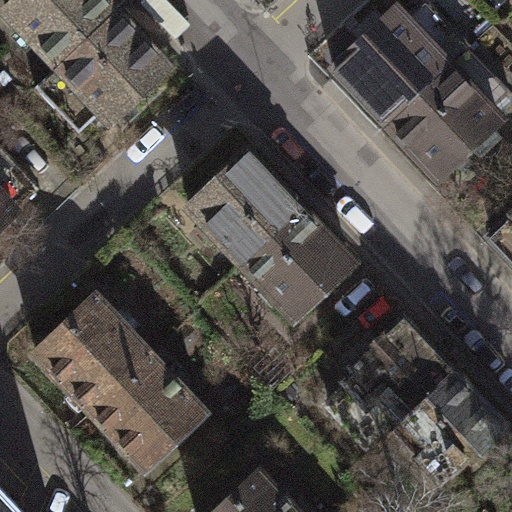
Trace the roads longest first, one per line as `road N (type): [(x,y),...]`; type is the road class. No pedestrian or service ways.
road 1 (residential): [(252,71),(511,347)]
road 2 (residential): [(0,304),(103,206),(133,190),(252,71)]
road 3 (residential): [(0,387),(113,511)]
